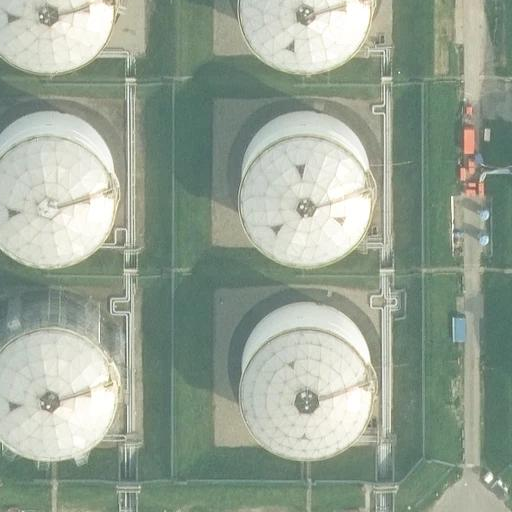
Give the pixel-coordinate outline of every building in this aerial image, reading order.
[(0,0),(0,31),(19,44),(47,50),(70,47),(91,35),(108,18),(115,0),(0,0)] [(235,0),(239,8),(251,25),(274,41),(303,47),(325,43),(347,32),(363,14),(369,0),(235,0)] [(0,228),(13,237),(42,243),(64,239),(86,228),(102,210),(112,187),(113,159),(105,137),(94,122),(69,104),(47,99),(19,102),(0,111),(0,228)] [(233,184),(241,207),(253,224),(276,239),(305,245),(327,242),(349,230),(365,213),(375,189),(376,161),(369,140),(357,124),(332,106),(310,101),(282,104),(262,115),(244,133),(234,158),(233,184)] [(0,413),(18,426),(47,432),(69,428),(91,417),(107,399),(117,376),(118,347),(110,326),(99,310),(74,293),(52,288),(24,291),(4,301),(0,305),(0,413)] [(233,376),(240,398),(253,415),(276,431),(304,437),(327,433),(348,422),(365,404),(375,381),(375,352),(368,331),(357,315),(331,298),(310,292),(282,296),(261,306),(244,325),(233,349),(233,376)] [(507,492),(497,481),(490,488),(500,498),(507,492)]
